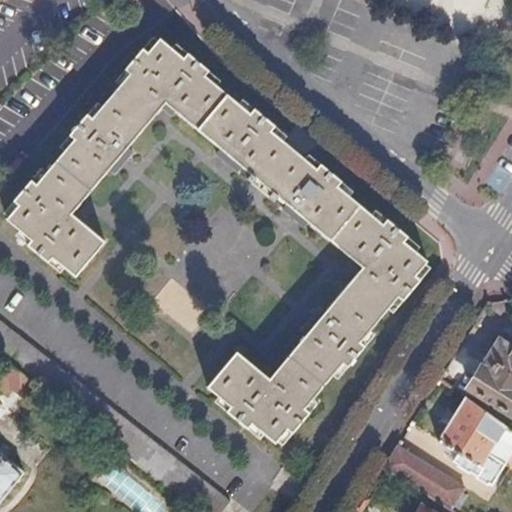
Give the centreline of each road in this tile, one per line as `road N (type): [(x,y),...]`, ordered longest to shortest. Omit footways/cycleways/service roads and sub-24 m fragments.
road 1 (residential): [(324,507),(0,242)]
road 2 (residential): [(206,0),(489,242)]
road 3 (residential): [(489,242),(324,507)]
